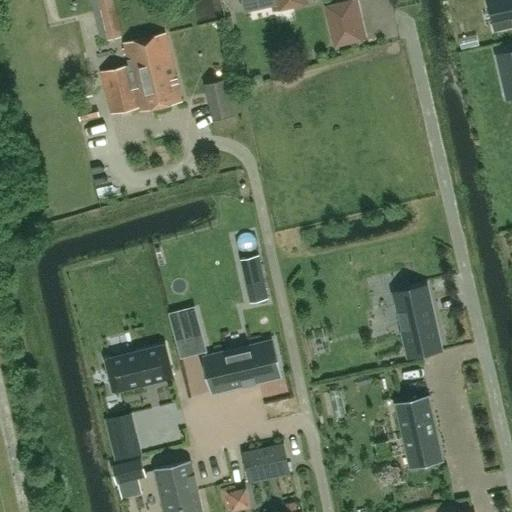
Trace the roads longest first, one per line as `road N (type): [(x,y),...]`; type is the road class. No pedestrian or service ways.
road 1 (residential): [(483,351),(406,26)]
road 2 (residential): [(307,418),(250,163)]
road 3 (residential): [(511,481),(470,489),(442,360),(483,351)]
road 4 (residential): [(511,470),(483,351)]
